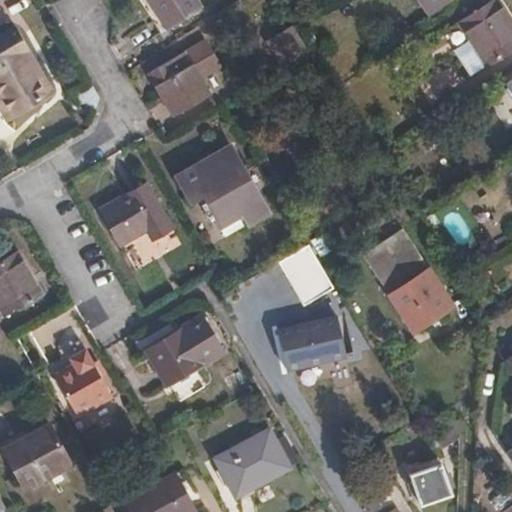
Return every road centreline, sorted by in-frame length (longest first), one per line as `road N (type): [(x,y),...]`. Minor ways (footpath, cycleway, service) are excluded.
road 1 (residential): [(29,173),(126,116),(70,13)]
road 2 (residential): [(111,322),(29,173)]
